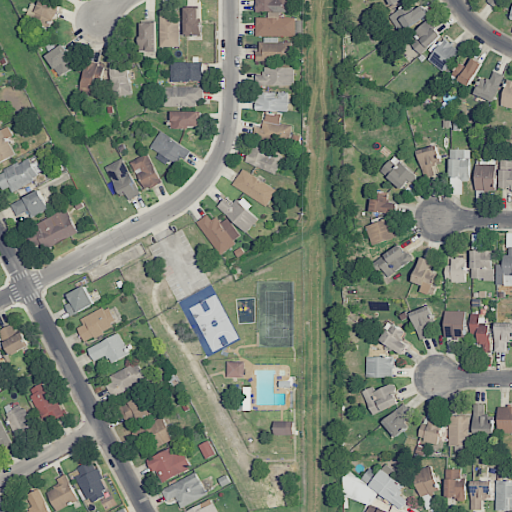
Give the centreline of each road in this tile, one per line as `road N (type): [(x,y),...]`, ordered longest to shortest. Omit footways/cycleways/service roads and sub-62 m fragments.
road 1 (residential): [(0,303),(170,211),(207,179),(230,123),(231,0)]
road 2 (residential): [(0,235),(147,511)]
